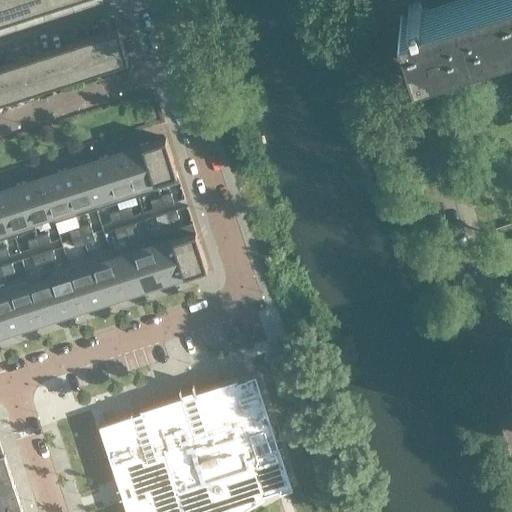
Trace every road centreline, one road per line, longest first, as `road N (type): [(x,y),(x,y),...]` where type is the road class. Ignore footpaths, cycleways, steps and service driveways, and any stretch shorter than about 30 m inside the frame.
road 1 (unclassified): [(10,378),(247,299),(156,0)]
road 2 (unclassified): [(511,416),(373,0)]
road 3 (unclassified): [(54,511),(10,378)]
